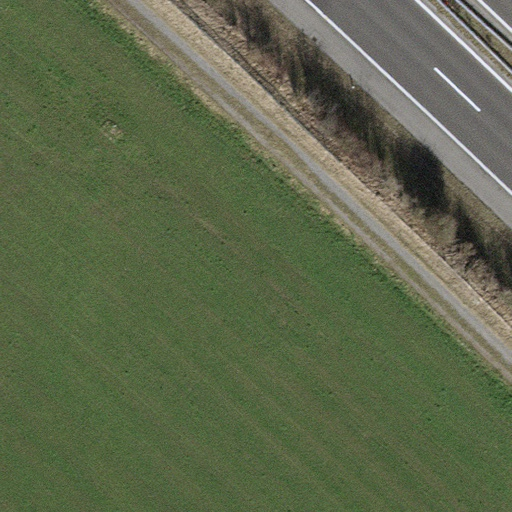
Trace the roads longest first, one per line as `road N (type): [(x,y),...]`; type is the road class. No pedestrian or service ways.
road 1 (track): [(511,367),(123,0)]
road 2 (motorway): [(359,0),(511,143)]
